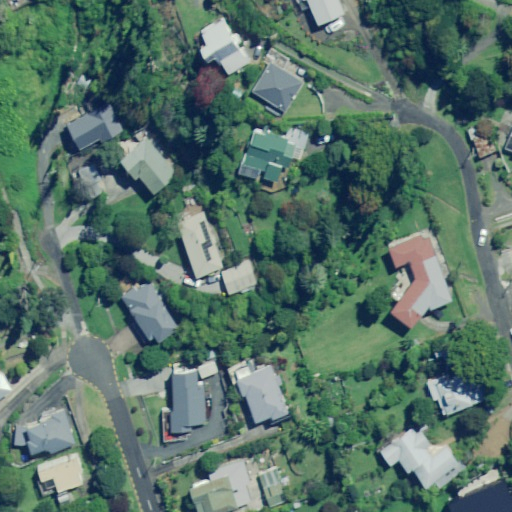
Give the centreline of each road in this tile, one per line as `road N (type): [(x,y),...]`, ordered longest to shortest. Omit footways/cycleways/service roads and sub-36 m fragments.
road 1 (residential): [(405,109),(455,142),(511,347)]
road 2 (residential): [(88,356),(113,395),(151,511)]
